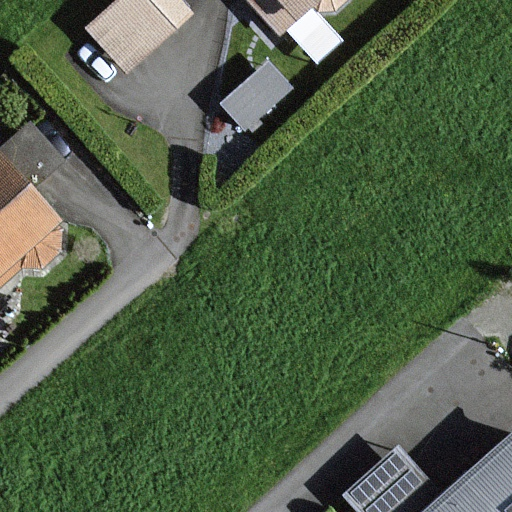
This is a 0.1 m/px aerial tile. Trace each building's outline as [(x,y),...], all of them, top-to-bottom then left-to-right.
[(106,0),(86,18),(127,64),(196,3),(193,0),(106,0)] [(251,0),(255,3),(247,11),(274,40),(287,29),(316,61),(334,44),(308,16),(322,3),(329,11),(341,0),(251,0)] [(225,92),(241,116),(292,82),(276,58),(225,92)] [(55,227),(0,167),(0,281),(27,256),(37,267),(58,247),(47,235),(55,227)] [(511,511),(511,438),(428,511),(511,511)] [(403,511),(430,487),(396,450),(345,497),(359,511),(403,511)]
